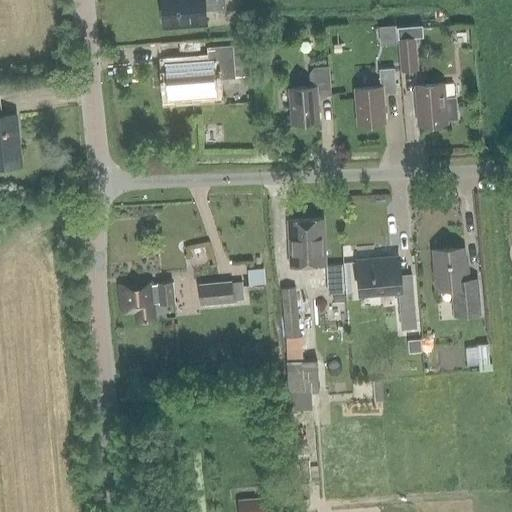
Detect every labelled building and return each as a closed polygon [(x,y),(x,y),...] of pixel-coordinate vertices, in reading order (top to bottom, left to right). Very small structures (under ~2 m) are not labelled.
[(222,10),(221,0),(159,0),(162,26),(204,24),(203,11),(222,10)] [(418,69),(416,37),(423,36),(422,24),(397,26),(401,71),(418,69)] [(211,80),(233,78),(231,47),(206,49),(207,62),(165,65),(167,99),(212,96),(211,80)] [(256,64),(271,63),(270,47),(255,48),(256,64)] [(314,87),(288,89),(291,125),(317,122),(315,97),(330,96),(328,67),(313,68),(314,87)] [(381,95),(395,94),(393,69),(378,70),(379,87),(354,89),(357,125),(384,123),(381,95)] [(454,99),(444,100),(443,84),(415,86),(418,126),(446,124),(446,120),(456,119),(454,99)] [(0,165),(18,164),(13,113),(0,114),(0,165)] [(298,267),(314,266),(321,272),(322,290),(345,289),(343,265),(324,266),(323,242),(319,242),(318,219),(301,220),(301,226),(288,226),(289,249),(297,249),(298,267)] [(452,288),(453,304),(455,316),(479,314),(476,279),(465,280),(462,247),(432,249),(436,289),(452,288)] [(416,327),(414,309),(411,276),(398,277),(397,259),(372,261),(372,259),(355,261),(359,294),(397,291),(400,329),(416,327)] [(249,287),(265,285),(263,270),(247,272),(249,287)] [(159,307),(173,305),(171,282),(157,284),(157,285),(151,286),(150,282),(119,285),(121,313),(134,312),(135,323),(154,321),(152,304),(158,304),(159,307)] [(244,299),(243,283),(199,287),(200,307),(232,304),(232,301),(244,299)] [(325,389),(324,359),(302,360),(301,336),(297,336),(297,329),(294,288),(281,289),(289,391),(325,389)] [(463,345),(465,367),(486,365),(485,343),(463,345)] [(381,381),(372,382),(374,401),(383,400),(381,381)] [(310,479),(296,479),(297,495),(310,494),(310,479)] [(282,511),(281,495),(237,499),(238,511),(282,511)]
